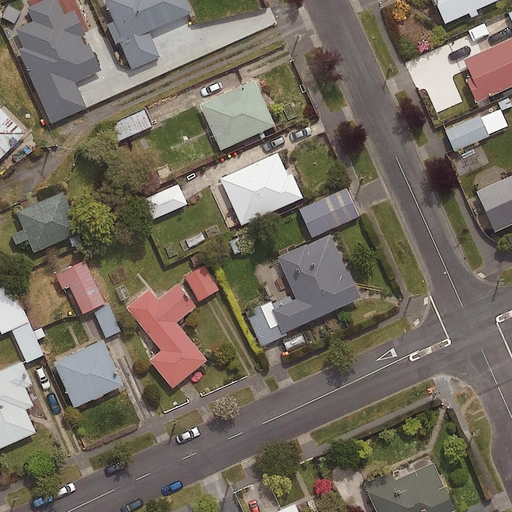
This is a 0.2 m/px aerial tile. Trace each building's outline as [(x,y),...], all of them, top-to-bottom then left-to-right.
[(101,0),(132,70),(159,58),(148,34),(192,15),(185,0),(101,0)] [(500,0),(432,0),(445,26),(501,2),(500,0)] [(511,40),(463,61),(471,79),(466,81),(476,104),(511,88),(511,40)] [(254,82),(200,107),(221,153),(275,128),(254,82)] [(497,103),(499,109),(445,132),(454,152),(508,129),(501,114),(511,109),(511,104),(509,98),(497,103)] [(0,109),(0,161),(26,135),(0,109)] [(152,127),(145,112),(107,129),(114,144),(152,127)] [(277,156),(220,181),(241,227),(302,200),(292,176),(287,178),(277,156)] [(511,178),(476,194),(494,234),(511,226),(511,178)] [(186,206),(178,186),(144,201),(153,221),(186,206)] [(358,218),(345,190),(299,210),(312,239),(358,218)] [(63,193),(15,214),(33,255),(81,234),(63,193)] [(331,236),(277,260),(295,302),(271,313),(281,335),(359,301),(331,236)] [(105,305),(85,262),(63,273),(83,316),(105,305)] [(218,291),(204,266),(185,277),(199,302),(218,291)] [(33,332),(12,284),(0,288),(0,332),(1,335),(12,331),(26,364),(43,356),(36,341),(45,337),(41,328),(33,332)] [(149,291),(126,310),(161,353),(149,362),(172,391),(207,362),(177,325),(196,309),(178,286),(158,302),(149,291)] [(103,343),(53,365),(73,410),(123,388),(103,343)] [(32,387),(22,364),(0,373),(0,450),(36,434),(25,412),(34,408),(25,390),(32,387)] [(437,511),(454,505),(433,458),(367,487),(378,511),(437,511)] [(315,511),(300,511),(294,497),(260,511),(259,511),(324,511),(323,509),(315,511)]
